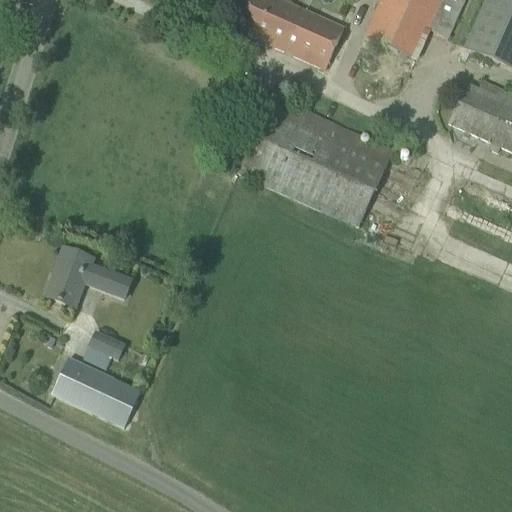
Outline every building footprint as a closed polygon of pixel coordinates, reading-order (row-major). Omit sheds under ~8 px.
[(272,0),(251,0),(237,33),(324,73),(343,32),(272,0)] [(380,0),(363,39),(416,64),(430,33),(446,41),(465,0),(380,0)] [(511,72),(511,0),(485,0),(463,52),(511,72)] [(511,156),(511,96),(483,83),(478,92),(466,86),(447,126),(511,156)] [(240,177),(239,178),(356,232),(392,153),(370,143),(366,152),(357,148),(361,139),(275,99),(240,177)] [(74,311),(83,287),(124,303),(131,285),(90,269),(92,264),(62,252),(44,300),(74,311)] [(82,363),(105,374),(111,361),(117,364),(124,349),(95,336),(82,363)] [(142,359),(138,367),(145,370),(148,362),(142,359)] [(51,398),(123,432),(140,396),(67,362),(51,398)]
